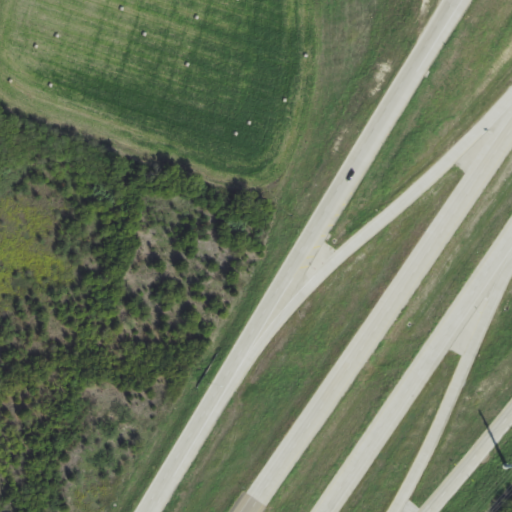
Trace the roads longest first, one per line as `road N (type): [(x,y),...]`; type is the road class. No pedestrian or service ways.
road 1 (secondary): [(453,0),(151,511)]
road 2 (motorway): [(511,124),(245,511)]
road 3 (motorway): [(511,93),(237,362)]
road 4 (motorway): [(324,511),(511,233)]
road 5 (motorway): [(390,511),(511,261)]
road 6 (secondary): [(423,511),(511,406)]
